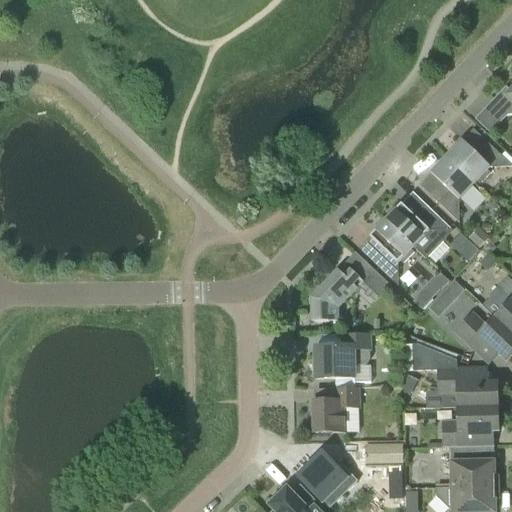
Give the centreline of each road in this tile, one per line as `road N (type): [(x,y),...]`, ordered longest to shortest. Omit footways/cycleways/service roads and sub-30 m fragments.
road 1 (residential): [(511,24),(275,275)]
road 2 (residential): [(0,297),(247,293)]
road 3 (residential): [(186,511),(249,445),(247,293)]
